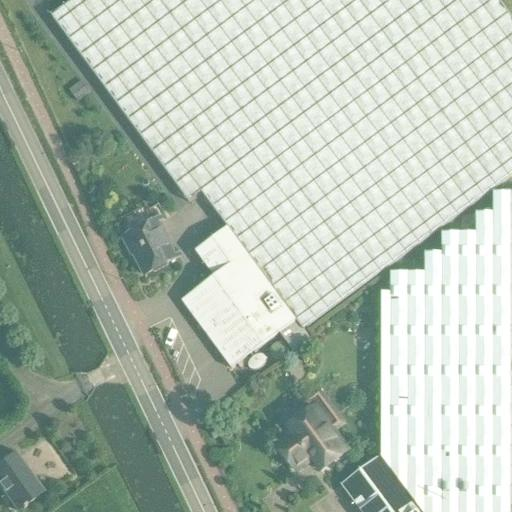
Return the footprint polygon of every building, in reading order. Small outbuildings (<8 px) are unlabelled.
[(227,228),(305,329),(511,176),(511,18),(498,0),(75,0),(52,18),(188,202),(201,193),(227,228)] [(71,90),(71,91),(71,92),(73,94),(74,95),(75,96),(76,97),(77,98),(77,99),(78,100),(78,99),(79,100),(79,99),(80,100),(81,99),(82,98),(84,97),(85,96),(86,96),(86,95),(87,95),(87,94),(88,94),(88,92),(87,91),(87,90),(87,89),(86,89),(73,89),(71,90)] [(382,457),(380,458),(420,511),(511,511),(511,194),(493,195),(493,215),(476,215),(476,235),(442,235),(442,255),(425,255),(425,275),(391,275),(391,295),(382,295),(382,457)] [(174,257),(156,221),(155,221),(124,237),(132,254),(139,251),(148,269),(174,257)] [(227,228),(198,250),(207,261),(204,264),(205,265),(207,263),(217,276),(182,302),(232,368),(279,334),(294,354),(313,340),(309,335),(305,329),(227,228)] [(291,432),(275,444),(293,467),(309,455),(321,472),(347,453),(331,432),(341,425),(318,394),(306,404),(311,410),(288,427),(291,432)] [(0,489),(16,511),(17,511),(43,494),(15,455),(0,465),(0,489)] [(420,511),(380,458),(342,486),(360,511),(420,511)]
